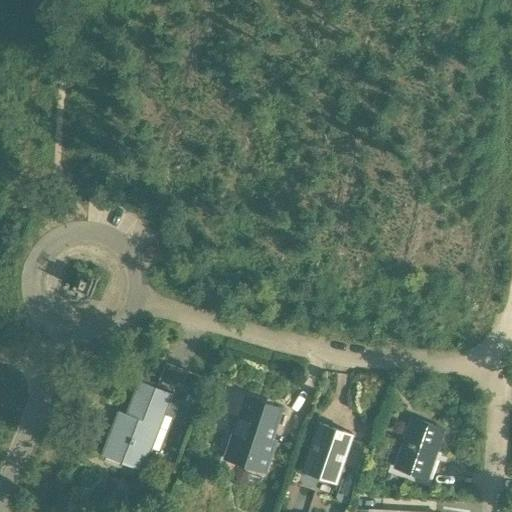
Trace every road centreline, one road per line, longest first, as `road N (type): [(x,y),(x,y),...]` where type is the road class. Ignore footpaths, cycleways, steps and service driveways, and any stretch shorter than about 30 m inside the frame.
road 1 (residential): [(501,375),(385,361),(126,304)]
road 2 (residential): [(126,304),(129,280),(112,250),(90,241),(66,245),(47,261),(40,286),(48,311),(69,328)]
road 3 (residential): [(0,505),(69,328)]
road 4 (residential): [(492,511),(501,375)]
